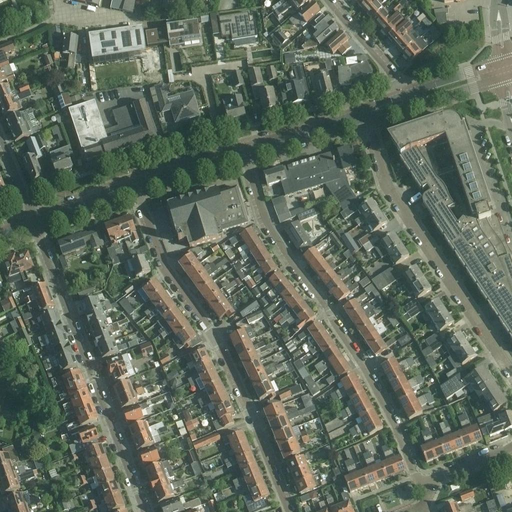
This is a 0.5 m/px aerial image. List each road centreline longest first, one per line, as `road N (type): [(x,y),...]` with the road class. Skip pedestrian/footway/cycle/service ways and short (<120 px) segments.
road 1 (residential): [(243,152),(264,220),(327,309),(415,477),(427,485)]
road 2 (residential): [(289,511),(216,339),(165,268),(134,186)]
road 3 (residential): [(33,223),(144,511)]
road 4 (residential): [(511,374),(387,188),(368,113)]
road 5 (tertiary): [(243,152),(368,113)]
road 6 (residential): [(334,0),(414,99)]
